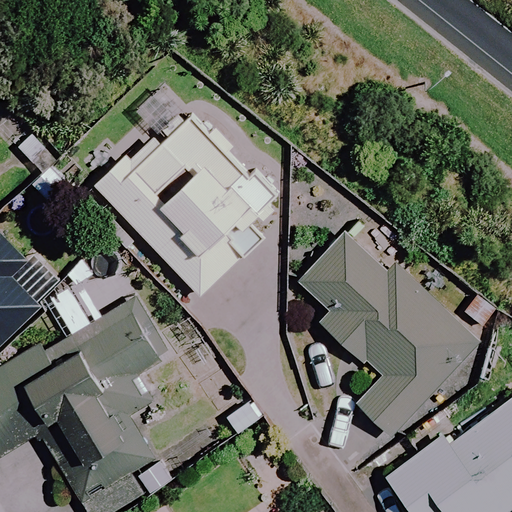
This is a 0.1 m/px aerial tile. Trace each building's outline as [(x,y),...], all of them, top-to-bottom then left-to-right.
[(264,208),(183,121),(158,145),(148,134),(94,186),(198,297),(264,235),(251,221),(264,208)] [(392,278),(343,233),(298,283),(328,310),(318,321),(380,377),(355,405),(390,437),(475,342),(398,272),(392,278)] [(89,311),(73,284),(41,303),(58,330),(89,311)] [(161,358),(126,300),(39,353),(36,348),(0,370),(0,457),(41,432),(83,501),(154,458),(127,413),(150,399),(135,373),(161,358)] [(511,398),(453,442),(446,432),(383,479),(408,511),(504,511),(511,507),(511,398)]
